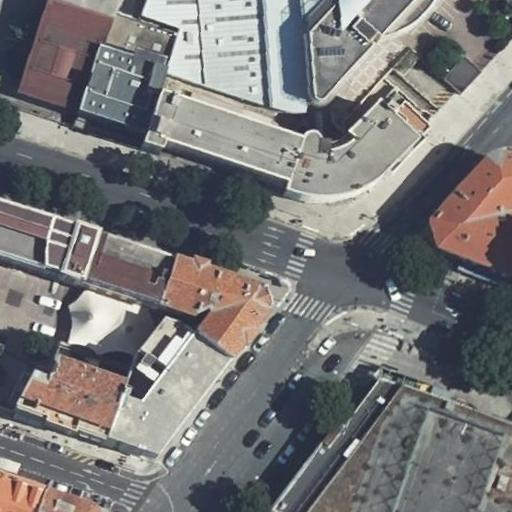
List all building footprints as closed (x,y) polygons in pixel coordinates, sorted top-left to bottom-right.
[(110,15),(114,0),(51,0),(21,95),(78,113),(110,15)] [(146,0),(138,19),(177,34),(176,37),(165,73),(277,111),(284,113),(303,114),(325,102),(375,45),(384,44),(405,32),(415,25),(426,13),(433,0),(146,0)] [(78,113),(73,127),(109,140),(142,152),(158,97),(164,77),(165,73),(176,37),(138,24),(136,29),(127,26),(129,21),(110,15),(78,113)] [(459,95),(481,71),(463,55),(441,79),(455,91),(459,95)] [(164,77),(158,97),(165,100),(172,80),(164,77)] [(142,152),(160,158),(163,149),(287,188),(286,195),(298,200),(326,203),(339,201),(352,198),(365,193),(377,186),(392,173),(431,129),(427,125),(404,105),(394,116),(388,112),(385,116),(373,108),(344,142),(339,146),(342,153),(330,157),(316,158),(313,144),(311,142),(308,140),(306,140),(305,139),(302,141),(299,144),(199,111),(165,100),(158,97),(142,152)] [(339,146),(344,142),(330,127),(325,102),(303,114),(304,125),(306,140),(308,140),(311,142),(313,144),(316,158),(330,157),(342,153),(339,146)] [(305,139),(306,140),(304,125),(293,133),(202,103),(199,111),(299,144),(302,141),(305,139)] [(511,166),(508,164),(488,172),(434,230),(441,254),(478,269),(511,282),(511,166)] [(156,309),(169,268),(45,227),(0,212),(0,267),(154,317),(156,309)] [(195,341),(228,366),(264,318),(256,297),(209,281),(169,268),(156,309),(188,320),(208,317),(211,321),(195,341)] [(164,453),(228,366),(195,341),(189,336),(159,326),(133,366),(131,365),(119,393),(101,448),(139,460),(164,453)] [(61,433),(101,448),(119,393),(51,368),(45,384),(28,379),(10,416),(61,433)] [(511,511),(511,426),(496,421),(404,389),(373,431),(349,412),(273,511),(511,511)] [(0,511),(37,511),(41,500),(4,487),(0,485),(0,511)] [(76,511),(68,509),(41,500),(37,511),(76,511)]
